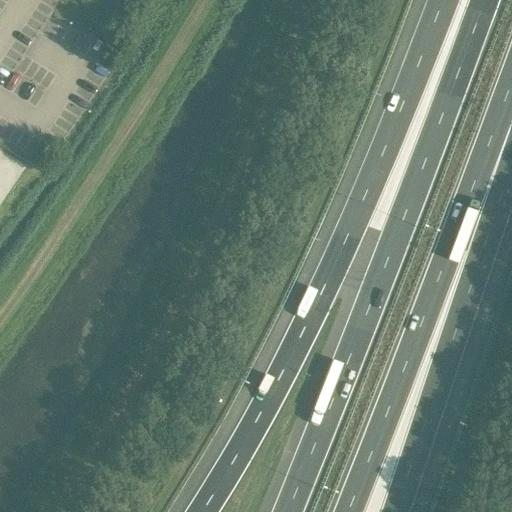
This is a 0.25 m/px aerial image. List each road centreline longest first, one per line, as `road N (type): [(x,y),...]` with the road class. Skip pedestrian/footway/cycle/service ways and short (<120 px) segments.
road 1 (motorway): [(443,0),(264,424),(214,511)]
road 2 (motorway): [(485,0),(286,511)]
road 3 (motorway): [(348,511),(511,79)]
road 4 (motorway): [(396,511),(511,177)]
